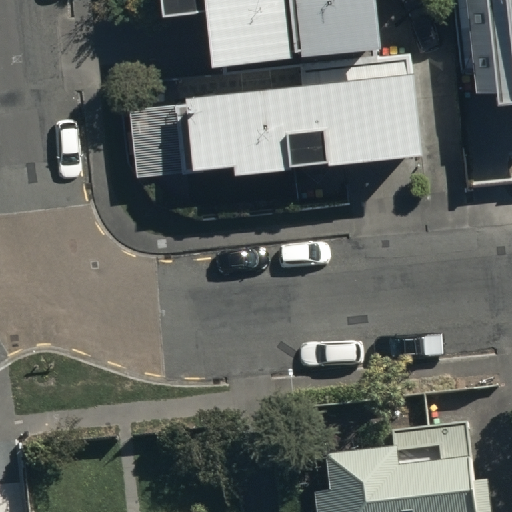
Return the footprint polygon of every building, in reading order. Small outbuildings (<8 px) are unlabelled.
[(296,0),(168,0),(169,11),(220,5),(226,63),(302,54),(296,0)] [(296,0),(302,54),(382,46),(377,0),(296,0)] [(511,0),(449,0),(459,105),(501,101),(503,117),(511,116),(511,0)] [(190,91),(121,98),(130,176),(419,144),(409,52),(188,76),(190,91)] [(467,511),(458,438),(314,456),(320,511),(467,511)]
